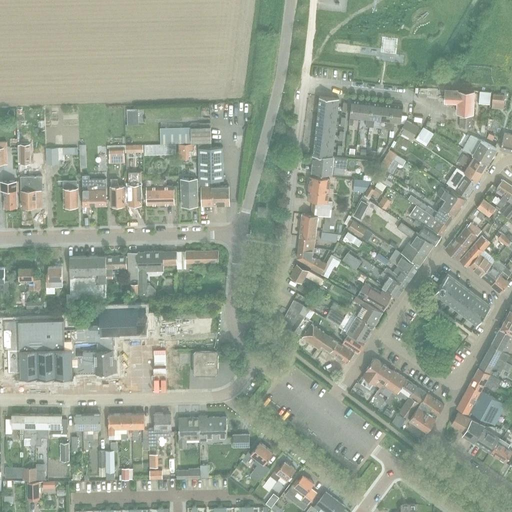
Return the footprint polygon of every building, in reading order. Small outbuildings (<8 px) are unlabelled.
[(423,95),(435,95),(435,82),(423,82),(423,95)] [(477,98),(489,99),(489,86),(478,85),(477,98)] [(472,113),(473,90),(444,88),(443,101),(457,102),(456,113),(459,113),(459,127),(471,127),(471,113),(472,113)] [(504,94),(493,93),(492,101),(503,102),(504,94)] [(336,106),(337,98),(319,96),(318,104),(336,106)] [(359,118),(361,101),(351,99),(348,124),(352,125),(353,117),(359,118)] [(369,127),(371,102),(361,101),(359,118),(365,118),(365,126),(369,127)] [(379,120),(381,103),(371,102),(369,127),(371,127),(372,127),(373,119),(379,120)] [(389,129),(391,104),(381,103),(379,120),(385,120),(384,129),(389,129)] [(335,114),(336,106),(318,104),(317,112),(335,114)] [(400,122),(402,105),(391,104),(389,129),(390,129),(392,130),(393,121),(400,122)] [(127,116),(137,116),(137,108),(127,108),(127,116)] [(335,121),(335,114),(317,112),(316,119),(335,121)] [(334,128),(335,121),(316,119),(315,126),(334,128)] [(418,126),(405,119),(399,131),(411,138),(418,126)] [(191,127),(191,126),(160,127),(160,143),(198,142),(199,179),(199,180),(201,180),(202,189),(202,205),(229,204),(229,185),(219,185),(219,179),(223,179),(223,146),(211,147),(210,126),(199,126),(191,127)] [(333,135),(334,128),(315,126),(315,132),(333,135)] [(332,142),(333,135),(315,132),(314,139),(332,142)] [(511,151),(511,134),(504,132),(500,148),(511,151)] [(468,143),(464,150),(487,163),(496,149),(487,143),(470,135),(466,142),(468,143)] [(331,149),(332,142),(314,139),(313,147),(331,149)] [(30,143),(20,144),(20,163),(28,163),(30,163),(30,143)] [(176,144),(144,144),(144,152),(176,151),(176,144)] [(193,144),(178,144),(178,160),(189,160),(189,150),(193,150),(193,144)] [(46,146),(46,158),(47,162),(58,162),(58,146),(46,146)] [(110,155),(124,155),(124,147),(110,147),(110,155)] [(331,156),(331,149),(313,147),(312,154),(313,154),(331,156)] [(387,167),(396,153),(389,149),(381,162),(387,167)] [(33,163),(44,163),(43,153),(33,153),(33,163)] [(346,167),(347,158),(331,156),(313,154),(311,172),(331,174),(331,172),(343,174),(344,167),(346,167)] [(471,159),(464,155),(461,159),(482,172),(487,164),(487,163),(478,158),(473,155),(471,159)] [(482,172),(461,159),(459,162),(466,167),(463,171),(464,171),(477,180),(482,172)] [(43,205),(42,175),(41,175),(41,168),(39,169),(39,163),(30,163),(28,163),(28,175),(21,175),(22,206),(43,205)] [(380,167),(376,174),(385,180),(390,173),(380,167)] [(128,184),(129,204),(142,204),(140,171),(133,171),(133,178),(128,178),(128,184)] [(477,180),(464,171),(463,171),(465,173),(462,178),(453,172),(446,183),(455,189),(454,189),(466,197),(477,180)] [(82,175),(83,205),(107,204),(106,178),(89,179),(89,174),(82,175)] [(307,199),(313,199),(312,207),(331,209),(332,202),(326,201),(329,178),(310,176),(307,199)] [(111,185),(111,204),(125,204),(124,185),(118,185),(118,178),(111,178),(111,185)] [(197,189),(202,189),(201,180),(199,180),(199,179),(197,180),(197,178),(181,178),(182,205),(198,205),(197,189)] [(77,179),(64,180),(64,205),(78,205),(78,187),(77,187),(77,179)] [(164,186),(164,179),(146,180),(147,204),(175,203),(174,185),(164,186)] [(364,192),(371,181),(355,179),(354,191),(362,192),(364,192)] [(507,199),(511,192),(511,186),(502,179),(497,188),(505,193),(500,199),(495,195),(492,200),(497,204),(497,203),(502,206),(507,199)] [(4,189),(5,206),(17,206),(16,180),(1,180),(1,189),(4,189)] [(374,189),(369,186),(364,193),(369,196),(372,192),(374,189)] [(374,189),(372,192),(378,196),(382,190),(375,186),(374,189)] [(465,199),(464,199),(451,191),(450,192),(442,186),(437,193),(445,199),(440,206),(439,206),(440,207),(440,206),(454,215),(465,199)] [(384,196),(379,203),(385,208),(390,200),(384,196)] [(483,198),(478,206),(490,214),(492,211),(496,213),(500,207),(497,204),(496,206),(483,198)] [(436,212),(427,206),(419,200),(416,204),(424,209),(424,210),(433,216),(447,225),(453,216),(454,215),(440,206),(440,207),(439,206),(436,212)] [(511,203),(511,202),(503,212),(509,218),(511,214),(511,203)] [(424,210),(424,209),(416,204),(409,214),(415,218),(415,217),(422,222),(426,225),(441,234),(447,225),(433,216),(424,210)] [(265,215),(266,208),(259,207),(258,214),(265,215)] [(315,229),(317,215),(330,217),(331,209),(312,207),(311,214),(301,213),(299,235),(310,237),(311,229),(315,229)] [(357,208),(353,215),(360,219),(363,214),(362,211),(357,208)] [(415,217),(415,218),(412,222),(421,228),(418,233),(434,243),(434,244),(441,234),(426,225),(422,222),(415,217)] [(361,236),(366,228),(353,219),(348,226),(361,236)] [(434,243),(418,233),(401,221),(397,227),(408,235),(412,237),(408,242),(426,254),(432,245),(434,243)] [(457,259),(477,235),(481,230),(470,222),(466,227),(465,226),(456,239),(454,237),(445,248),(457,259)] [(313,250),(315,229),(311,229),(310,237),(299,235),(297,258),(310,265),(311,269),(320,274),(326,263),(312,256),(313,250)] [(348,230),(344,235),(358,245),(362,240),(348,230)] [(337,242),(338,233),(322,231),(321,240),(337,242)] [(498,237),(507,244),(511,240),(505,235),(502,232),(498,237)] [(483,248),(489,241),(481,234),(460,258),(468,265),(483,248)] [(489,241),(483,248),(468,265),(481,276),(491,262),(479,253),(489,241)] [(426,254),(408,242),(401,252),(397,249),(396,249),(419,264),(426,254)] [(218,249),(177,250),(177,268),(185,268),(186,268),(186,262),(219,262),(218,249)] [(419,264),(396,249),(389,259),(390,259),(397,264),(412,274),(419,264)] [(164,270),(163,264),(163,262),(164,262),(163,250),(138,251),(139,277),(139,293),(147,293),(146,270),(164,270)] [(177,268),(177,250),(163,250),(164,262),(163,262),(163,264),(177,264),(177,268)] [(329,250),(326,259),(334,261),(336,252),(329,250)] [(139,277),(138,251),(128,251),(128,273),(128,277),(139,277)] [(386,264),(390,259),(389,259),(379,251),(375,256),(386,264)] [(106,275),(106,255),(86,256),(87,298),(107,297),(106,275)] [(126,255),(106,255),(106,275),(113,275),(113,267),(126,267),(126,255)] [(87,298),(86,256),(70,256),(71,293),(67,293),(67,307),(75,307),(75,298),(87,298)] [(356,256),(350,264),(356,268),(361,260),(356,256)] [(506,265),(496,257),(494,259),(492,262),(491,262),(481,276),(489,282),(491,284),(502,269),(502,270),(506,265)] [(324,278),(297,263),(290,276),(301,282),(305,275),(321,284),(324,278)] [(412,274),(397,264),(393,270),(387,266),(383,271),(405,285),(412,274)] [(26,283),(30,283),(30,288),(41,288),(40,278),(34,278),(34,266),(19,266),(19,279),(26,278),(26,283)] [(47,293),(55,292),(54,286),(63,286),(62,266),(48,266),(49,273),(46,273),(47,293)] [(0,282),(0,291),(8,290),(8,280),(5,280),(5,267),(0,267),(0,282)] [(500,292),(508,281),(506,279),(509,275),(502,270),(502,269),(491,284),(493,286),(500,292)] [(405,285),(383,271),(382,271),(380,275),(386,279),(382,286),(398,295),(405,285)] [(447,273),(442,281),(434,291),(477,324),(490,306),(447,273)] [(384,310),(393,294),(383,288),(381,292),(364,282),(357,294),(384,310)] [(316,292),(300,283),(297,289),(313,298),(316,292)] [(349,283),(347,288),(355,292),(358,287),(349,283)] [(364,300),(364,301),(355,296),(353,300),(361,305),(356,314),(373,325),(382,311),(364,300)] [(307,310),(302,306),(303,304),(294,299),(280,323),(294,331),(304,316),(307,310)] [(90,326),(91,334),(100,333),(108,333),(108,332),(113,332),(114,333),(115,333),(115,332),(120,332),(120,333),(121,332),(121,331),(126,331),(126,332),(128,332),(128,331),(133,331),(133,332),(147,332),(146,323),(151,323),(151,314),(146,314),(146,305),(132,305),(132,306),(127,306),(127,305),(125,305),(125,306),(121,306),(121,305),(119,305),(119,306),(114,307),(114,305),(113,305),(113,307),(107,307),(107,306),(93,306),(94,313),(90,313),(88,316),(88,324),(90,326)] [(344,316),(330,307),(325,317),(342,328),(343,327),(346,330),(364,341),(373,325),(356,314),(348,310),(344,316)] [(511,310),(509,309),(501,326),(511,332),(511,310)] [(313,322),(304,316),(294,331),(300,336),(318,348),(321,344),(346,361),(353,351),(311,323),(313,322)] [(64,317),(5,320),(6,348),(9,348),(10,370),(31,370),(31,365),(46,365),(46,372),(96,370),(95,349),(83,350),(83,353),(75,354),(75,341),(97,340),(98,349),(100,349),(113,349),(114,349),(113,332),(108,332),(108,333),(100,333),(91,334),(90,326),(65,327),(64,317)] [(358,351),(364,341),(346,330),(343,327),(342,328),(340,332),(346,336),(343,342),(356,350),(358,351)] [(511,334),(500,328),(491,343),(511,354),(511,351),(511,334)] [(511,354),(491,343),(486,352),(479,365),(498,375),(506,359),(511,362),(511,354)] [(113,349),(100,349),(96,349),(95,349),(96,370),(95,372),(117,371),(117,359),(113,359),(113,349)] [(193,369),(198,369),(198,374),(213,375),(213,370),(218,370),(218,355),(213,355),(213,350),(198,349),(198,354),(193,354),(193,369)] [(385,382),(394,370),(374,356),(364,371),(364,372),(363,375),(380,386),(384,381),(385,382)] [(499,379),(479,366),(469,384),(480,390),(482,385),(490,388),(491,385),(496,387),(499,379)] [(397,392),(407,379),(394,370),(385,382),(384,381),(380,386),(378,389),(388,396),(385,401),(389,403),(396,392),(397,392)] [(403,405),(416,385),(407,379),(397,392),(407,399),(403,405)] [(490,421),(498,405),(500,401),(479,390),(480,390),(469,384),(457,407),(469,414),(470,412),(490,421)] [(427,430),(444,404),(416,385),(403,405),(399,410),(427,430)] [(468,439),(479,423),(470,419),(457,411),(450,424),(463,431),(462,435),(468,439)] [(24,426),(24,412),(12,412),(12,418),(6,417),(6,434),(12,434),(12,425),(19,426),(19,439),(24,439),(24,436),(24,426)] [(36,444),(37,413),(24,412),(24,426),(24,436),(31,436),(31,444),(36,444)] [(109,438),(115,438),(115,427),(120,427),(121,427),(121,412),(108,413),(109,438)] [(132,412),(121,412),(121,427),(120,427),(121,438),(126,437),(126,426),(132,426),(133,426),(132,412)] [(133,438),(138,437),(138,426),(144,426),(144,412),(132,412),(133,426),(132,426),(133,438)] [(155,426),(149,426),(149,429),(149,445),(158,445),(158,435),(171,435),(171,414),(163,414),(163,412),(155,412),(155,426)] [(402,416),(397,412),(391,422),(396,425),(402,416)] [(48,432),(49,413),(37,413),(36,444),(41,444),(41,436),(48,436),(48,432)] [(67,432),(67,418),(61,418),(61,413),(49,413),(48,432),(67,432)] [(89,448),(88,413),(75,413),(76,427),(84,427),(84,448),(89,448)] [(100,413),(88,413),(89,448),(89,440),(93,439),(93,427),(101,426),(100,413)] [(206,428),(206,416),(179,417),(179,446),(186,446),(186,438),(200,438),(200,428),(206,428)] [(226,416),(206,416),(206,428),(200,428),(200,438),(200,440),(207,440),(207,438),(227,437),(226,416)] [(484,425),(479,423),(468,439),(490,453),(498,439),(499,438),(482,427),(484,425)] [(504,437),(510,429),(505,426),(500,433),(504,437)] [(239,433),(239,434),(233,434),(233,446),(249,445),(249,433),(239,433)] [(500,441),(498,439),(490,453),(505,462),(511,451),(499,442),(500,441)] [(69,459),(69,441),(61,441),(61,459),(69,459)] [(259,480),(262,475),(269,467),(264,463),(273,451),(259,441),(250,453),(256,457),(253,461),(257,464),(253,468),(250,473),(259,480)] [(105,450),(106,472),(114,471),(114,450),(105,450)] [(263,484),(262,485),(268,490),(277,479),(281,474),(287,478),(295,468),(284,459),(280,465),(278,464),(270,474),(266,480),(263,484)] [(201,477),(209,477),(209,472),(208,464),(200,464),(201,468),(201,472),(201,477)] [(5,477),(23,477),(24,466),(5,465),(5,477)] [(35,478),(36,466),(24,466),(23,477),(23,478),(35,478)] [(177,478),(201,477),(201,472),(201,468),(189,468),(189,469),(177,469),(177,478)] [(45,469),(36,469),(36,478),(45,478),(45,469)] [(150,478),(162,478),(162,469),(150,470),(150,478)] [(316,491),(310,487),(313,482),(302,473),(298,479),(297,478),(285,493),(291,498),(297,490),(303,495),(301,498),(307,503),(316,491)] [(38,496),(37,480),(27,481),(28,497),(38,496)] [(314,506),(318,509),(321,506),(328,511),(339,511),(345,505),(326,491),(314,506)]
